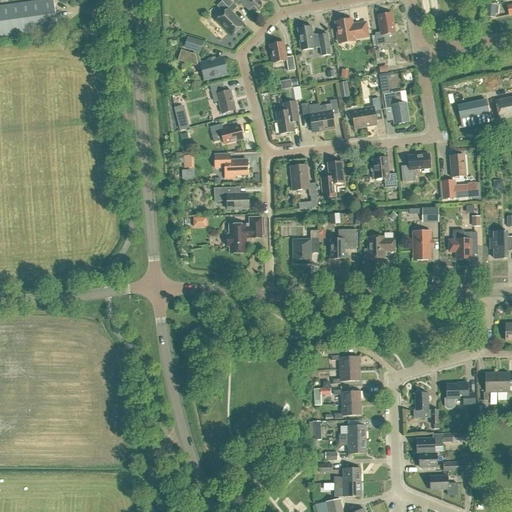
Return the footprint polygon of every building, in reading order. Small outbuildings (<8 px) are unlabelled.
[(45,0),(0,6),(0,38),(58,31),(53,0),(45,0)] [(224,13),(216,20),(232,37),(244,25),(235,16),(232,12),(237,7),(230,0),(223,0),(217,6),(224,13)] [(240,0),(240,1),(249,10),(255,5),(259,10),(269,0),(268,0),(240,0)] [(484,13),(495,14),(496,5),(485,4),(484,13)] [(375,33),(377,46),(390,44),(389,34),(395,33),(392,13),(378,16),(381,32),(375,33)] [(352,25),(351,20),(336,22),(340,43),(355,40),(354,38),(368,36),(366,23),(352,25)] [(312,26),(298,29),(301,51),(321,47),(322,57),(331,55),(328,34),(319,36),(319,39),(314,39),(312,26)] [(198,53),(200,54),(203,42),(187,37),(184,49),(194,52),(198,53)] [(286,58),(284,43),(270,45),(273,63),(286,61),(288,71),(295,70),(293,57),(286,58)] [(181,50),(178,60),(198,67),(198,70),(202,69),(201,64),(198,53),(194,52),(193,54),(181,50)] [(213,77),(227,73),(223,59),(201,64),(202,69),(205,79),(206,79),(208,79),(212,78),(213,77)] [(338,84),(340,99),(349,97),(346,82),(338,84)] [(225,92),(223,83),(210,86),(215,102),(218,101),(222,114),(236,110),(231,90),(225,92)] [(409,99),(419,96),(416,86),(406,89),(409,99)] [(401,95),(397,92),(384,95),(386,109),(393,108),(395,125),(408,122),(405,103),(402,103),(401,95)] [(179,96),(177,107),(185,109),(187,98),(179,96)] [(511,97),(496,101),(500,120),(511,117),(511,97)] [(374,107),(363,109),(366,127),(377,125),(375,111),(381,110),(379,98),(372,99),(374,107)] [(457,105),(461,129),(491,122),(486,99),(457,105)] [(326,112),(321,113),(324,131),(335,129),(333,115),(339,114),(337,100),(329,101),(330,105),(325,106),(326,112)] [(276,113),(278,124),(275,124),(277,133),(279,133),(280,134),(294,132),(293,123),(299,122),(296,103),(282,105),(283,111),(276,113)] [(324,131),(321,113),(310,115),(308,104),(301,105),(306,129),(312,128),(313,133),(324,131)] [(363,109),(352,111),(351,108),(344,109),(346,122),(353,121),(355,129),(366,127),(363,109)] [(187,118),(177,120),(179,130),(189,127),(187,118)] [(223,130),(222,124),(210,127),(214,142),(223,140),(224,144),(243,139),(240,125),(223,130)] [(180,135),(183,144),(189,142),(187,133),(180,135)] [(225,179),(235,178),(235,175),(248,175),(247,160),(230,160),(230,154),(215,155),(215,168),(225,168),(225,179)] [(401,167),(403,183),(416,181),(415,170),(430,169),(429,154),(408,156),(409,166),(401,167)] [(194,168),(193,155),(183,156),(183,158),(179,158),(180,163),(183,163),(184,168),(194,168)] [(466,177),(464,155),(450,157),(452,178),(466,177)] [(371,172),(373,173),(374,173),(374,179),(385,178),(386,188),(397,187),(396,174),(389,175),(387,158),(372,159),(373,166),(372,166),(371,167),(371,172)] [(336,197),(335,184),(345,183),(343,162),(328,164),(329,177),(321,178),(323,198),(336,197)] [(315,184),(309,184),(307,166),(290,167),(293,191),(308,189),(309,197),(310,196),(311,202),(298,203),(299,210),(318,208),(315,184)] [(187,171),(177,171),(178,180),(187,179),(187,171)] [(467,185),(456,186),(455,180),(441,182),(443,200),(469,197),(467,185)] [(467,185),(469,197),(479,197),(478,183),(467,184),(467,185)] [(235,188),(218,188),(214,188),(214,202),(227,201),(227,209),(234,209),(235,210),(241,210),(241,208),(249,208),(248,194),(236,195),(235,188)] [(463,205),(463,218),(470,218),(471,205),(463,205)] [(422,221),(438,221),(438,208),(422,209),(422,221)] [(330,225),(340,224),(339,214),(329,215),(330,225)] [(480,227),(480,216),(471,217),(471,227),(480,227)] [(262,217),(249,218),(249,227),(246,227),(246,224),(229,225),(229,254),(247,253),(246,242),(247,242),(250,239),(250,238),(262,238),(262,217)] [(331,260),(344,259),(344,250),(357,249),(357,228),(338,228),(338,238),(330,238),(331,260)] [(310,245),(319,245),(318,231),(310,231),(310,240),(293,240),(293,264),(311,264),(310,245)] [(476,232),(464,233),(464,231),(452,231),(453,240),(450,240),(448,242),(448,251),(450,253),(456,253),(456,259),(471,259),(471,246),(477,246),(476,232)] [(413,232),(414,260),(430,260),(429,248),(433,248),(433,240),(429,240),(429,232),(413,232)] [(494,259),(507,259),(507,249),(510,249),(510,252),(511,251),(511,236),(507,237),(507,232),(493,233),(493,239),(490,239),(490,249),(494,249),(494,259)] [(368,238),(368,250),(363,250),(364,256),(368,256),(368,259),(384,259),(384,252),(394,251),(394,239),(393,239),(392,233),(383,233),(383,237),(368,238)] [(323,355),(324,355),(339,355),(338,347),(323,348),(323,355)] [(359,369),(358,357),(339,358),(339,356),(331,356),(331,361),(339,361),(339,370),(359,369)] [(359,369),(339,370),(340,379),(332,380),(332,384),(340,384),(340,382),(359,381),(359,369)] [(497,373),(485,374),(485,393),(483,393),(483,401),(488,401),(488,393),(497,392),(497,373)] [(509,373),(497,373),(497,392),(507,392),(507,401),(511,400),(511,392),(509,392),(509,373)] [(446,385),(446,399),(444,399),(444,407),(446,408),(448,409),(450,409),(452,408),(454,407),(454,399),(463,399),(463,406),(475,406),(474,393),(467,393),(467,383),(460,383),(460,384),(446,385)] [(313,390),(314,406),(322,406),(321,396),(330,395),(330,388),(313,390)] [(360,404),(360,391),(341,392),(341,391),(333,391),(333,395),(341,395),(341,405),(360,404)] [(428,393),(415,394),(415,410),(414,410),(414,418),(431,417),(431,424),(438,424),(438,410),(431,410),(428,410),(428,393)] [(360,404),(341,405),(342,414),(334,414),(334,419),(342,419),(342,417),(361,416),(360,404)] [(477,418),(477,408),(467,408),(467,419),(477,418)] [(320,422),(312,422),(313,441),(321,441),(320,422)] [(366,440),(365,426),(348,426),(348,435),(344,435),(339,435),(339,440),(366,440)] [(472,442),(472,433),(438,434),(439,443),(472,442)] [(416,440),(417,453),(434,452),(434,439),(416,440)] [(366,454),(366,440),(339,440),(339,447),(344,447),(344,446),(348,446),(349,455),(366,454)] [(437,455),(419,455),(419,468),(437,467),(437,455)] [(442,463),(442,471),(476,470),(475,462),(465,463),(465,462),(442,463)] [(314,465),(314,473),(326,473),(326,465),(318,465),(314,465)] [(361,482),(360,468),(342,469),(343,478),(339,478),(338,477),(333,477),(334,484),(361,482)] [(457,484),(447,484),(447,477),(430,477),(430,490),(447,490),(447,496),(457,495),(457,484)] [(361,497),(361,482),(334,484),(334,498),(361,497)] [(322,511),(342,507),(340,499),(320,503),(322,511)]
